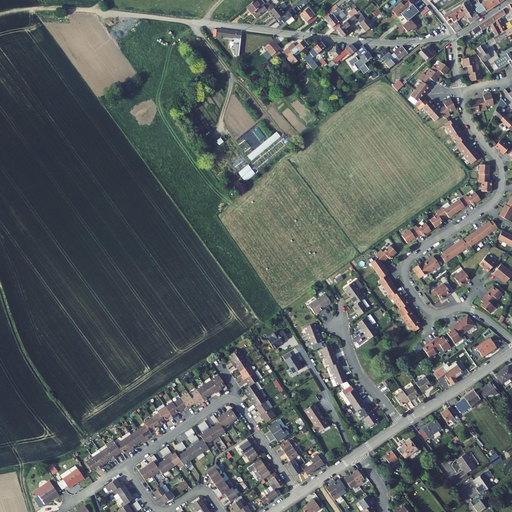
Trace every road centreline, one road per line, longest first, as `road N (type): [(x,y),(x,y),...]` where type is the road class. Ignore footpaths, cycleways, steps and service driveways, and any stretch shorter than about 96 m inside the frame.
road 1 (residential): [(452,36),(357,41),(82,9),(0,14)]
road 2 (residential): [(511,340),(472,310),(431,312),(404,274),(412,255),(499,191),(499,163),(471,125),(459,90)]
road 3 (residential): [(299,494),(231,399),(125,465)]
road 4 (track): [(188,21),(282,140)]
road 5 (residential): [(340,306),(357,371),(400,424)]
road 6 (residential): [(400,424),(511,350)]
road 7 (residential): [(125,465),(160,511),(203,490),(221,511)]
